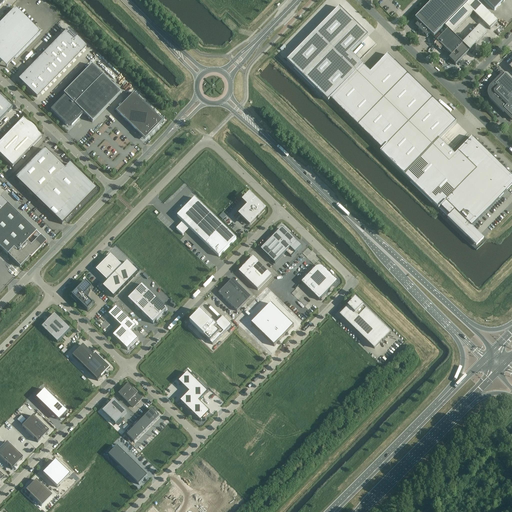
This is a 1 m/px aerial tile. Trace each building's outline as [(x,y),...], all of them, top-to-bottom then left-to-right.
[(419,22),(415,26),(427,37),(430,34),(434,37),(470,0),(433,0),(415,19),(419,22)] [(470,10),(477,3),(474,0),(471,0),(462,9),(469,16),(473,13),(470,10)] [(482,0),(494,11),(505,0),(482,0)] [(470,10),(473,13),(476,15),(483,8),(477,3),(470,10)] [(339,8),(287,61),(328,102),(330,100),(382,150),(380,152),(438,209),(439,209),(440,207),(449,216),(448,217),(447,218),(467,237),(476,246),(484,239),(475,231),(472,227),(511,186),(511,176),(472,138),(456,154),(455,155),(450,151),(439,140),(456,122),(388,55),(370,73),(363,66),(351,54),(352,53),(368,36),(339,8)] [(483,8),(476,15),(479,19),(486,11),(483,8)] [(36,29),(15,9),(0,23),(0,61),(8,53),(15,59),(40,33),(39,32),(41,31),(37,27),(36,29)] [(469,16),(462,9),(459,13),(466,20),(469,16)] [(486,11),(479,19),(483,22),(486,19),(490,15),(486,11)] [(466,20),(459,13),(455,16),(462,23),(466,20)] [(486,19),(494,26),(497,22),(490,15),(486,19)] [(462,23),(455,16),(452,20),(459,27),(462,23)] [(486,19),(483,22),(490,29),(494,26),(486,19)] [(459,27),(452,20),(448,24),(455,31),(459,27)] [(455,31),(448,24),(445,27),(448,30),(452,34),(455,31)] [(476,30),(483,37),(487,33),(480,26),(476,30)] [(64,34),(73,42),(77,38),(68,29),(64,34)] [(452,34),(448,30),(437,42),(442,47),(452,56),(452,55),(456,52),(459,48),(463,45),(462,44),(452,34)] [(472,33),(480,40),(483,37),(476,30),(472,33)] [(480,40),(472,33),(469,37),(476,44),(480,40)] [(73,42),(64,34),(60,38),(69,47),(73,42)] [(476,44),(469,37),(465,40),(473,47),(476,44)] [(64,52),(69,47),(60,38),(54,43),(64,52)] [(73,42),(82,51),(86,47),(77,38),(73,42)] [(465,40),(462,44),(463,45),(469,51),(473,47),(465,40)] [(78,56),(82,51),(73,42),(69,47),(78,56)] [(59,57),(63,53),(64,52),(54,43),(50,48),(59,57)] [(459,48),(456,52),(462,58),(466,54),(469,51),(463,45),(459,48)] [(63,53),(72,62),(78,56),(69,47),(64,52),(63,53)] [(58,58),(59,57),(50,48),(45,53),(54,62),(58,58)] [(452,56),(449,59),(456,65),(459,61),(462,58),(456,52),(452,55),(452,56)] [(49,67),(53,63),(54,62),(45,53),(40,58),(49,67)] [(67,67),(72,62),(63,53),(59,57),(58,58),(67,67)] [(49,67),(40,58),(35,63),(44,72),(48,68),(49,67)] [(53,63),(62,72),(67,67),(58,58),(54,62),(53,63)] [(39,77),(43,73),(44,72),(35,63),(30,68),(39,77)] [(57,77),(62,72),(53,63),(49,67),(48,68),(57,77)] [(120,93),(94,68),(91,65),(63,94),(65,96),(51,110),(66,126),(69,123),(71,126),(83,113),(92,122),(120,93)] [(39,77),(30,68),(26,72),(35,81),(39,77)] [(53,82),(57,77),(48,68),(44,72),(43,73),(53,82)] [(28,89),(35,81),(26,72),(22,76),(19,80),(22,83),(28,89)] [(39,77),(48,86),(53,82),(43,73),(39,77)] [(488,91),(489,91),(489,95),(488,96),(489,96),(489,97),(489,98),(490,98),(490,99),(491,100),(503,112),(505,110),(511,117),(511,81),(505,75),(495,85),(494,83),(491,86),(490,87),(490,88),(489,88),(489,89),(489,90),(488,91)] [(44,90),(48,86),(39,77),(35,81),(44,90)] [(40,94),(44,90),(35,81),(28,89),(33,94),(34,94),(37,97),(40,94)] [(116,111),(139,134),(138,135),(144,141),(163,121),(157,115),(157,116),(133,94),(116,111)] [(0,120),(12,108),(5,101),(5,102),(0,96),(0,120)] [(0,154),(12,167),(42,137),(23,119),(0,142),(0,154)] [(15,179),(61,224),(62,224),(96,189),(69,164),(64,169),(44,149),(15,179)] [(250,196),(244,202),(249,207),(241,216),(250,225),(262,213),(262,212),(264,210),(260,206),(250,196)] [(236,239),(195,199),(177,217),(219,257),(236,239)] [(20,267),(29,257),(30,258),(41,247),(31,238),(37,232),(37,231),(36,232),(7,204),(0,211),(0,248),(14,261),(13,261),(20,267)] [(275,264),(286,252),(290,248),(295,253),(301,247),(296,242),(282,229),(277,235),(276,234),(261,250),(275,264)] [(126,285),(138,273),(127,262),(122,268),(111,257),(104,264),(126,285)] [(258,291),(272,276),(253,258),(239,272),(258,291)] [(126,285),(104,264),(98,271),(109,281),(103,287),(114,298),(126,285)] [(315,269),(301,283),(319,300),(338,282),(324,269),(323,267),(321,267),(319,267),(317,268),(315,269)] [(251,297),(232,279),(218,293),(237,311),(251,297)] [(86,283),(77,292),(72,297),(88,312),(94,305),(85,296),(92,289),(86,283)] [(142,285),(135,292),(142,299),(149,292),(142,285)] [(135,292),(128,299),(135,307),(142,299),(135,292)] [(149,292),(142,299),(149,306),(157,299),(149,292)] [(142,299),(135,307),(142,314),(149,306),(142,299)] [(157,299),(149,306),(160,317),(167,310),(157,299)] [(382,341),(383,341),(391,333),(355,299),(348,307),(348,308),(341,316),(375,349),(382,341)] [(271,304),(252,324),(275,346),(294,326),(271,304)] [(149,306),(142,314),(153,324),(160,317),(149,306)] [(116,307),(109,315),(121,328),(113,336),(128,350),(138,339),(131,333),(137,327),(116,307)] [(200,312),(190,323),(213,345),(232,326),(223,317),(214,326),(200,312)] [(55,315),(42,328),(58,343),(70,330),(55,315)] [(238,334),(220,352),(245,376),(258,363),(246,352),(251,346),(238,334)] [(321,342),(302,361),(334,392),(334,391),(342,399),(360,381),(352,373),(321,342)] [(98,381),(110,368),(96,354),(94,356),(83,346),(73,356),(98,381)] [(17,353),(12,359),(14,361),(16,358),(27,369),(19,377),(32,389),(43,378),(17,353)] [(1,370),(0,371),(0,380),(21,401),(32,389),(19,377),(11,386),(0,375),(3,372),(1,370)] [(74,371),(65,380),(82,397),(87,392),(84,389),(88,385),(74,371)] [(188,373),(179,382),(190,393),(199,384),(188,373)] [(0,380),(0,386),(5,391),(0,396),(0,402),(10,412),(21,401),(0,380)] [(65,380),(55,390),(70,404),(74,399),(77,402),(82,397),(65,380)] [(199,384),(190,393),(199,402),(200,403),(209,393),(199,384)] [(120,394),(133,408),(142,399),(128,386),(120,394)] [(67,412),(44,390),(35,399),(56,419),(57,419),(58,420),(62,416),(63,417),(67,412)] [(190,393),(181,402),(190,411),(199,402),(190,393)] [(114,401),(103,412),(115,424),(126,413),(114,401)] [(0,422),(10,412),(0,402),(0,422)] [(199,402),(190,411),(201,422),(210,413),(200,403),(199,402)] [(152,410),(127,436),(134,443),(160,417),(152,410)] [(32,416),(22,427),(38,442),(48,431),(32,416)] [(97,418),(89,426),(103,440),(112,432),(97,418)] [(157,441),(145,454),(158,466),(170,454),(168,452),(172,449),(173,450),(183,440),(176,433),(166,443),(166,444),(163,447),(157,441)] [(6,443),(0,449),(0,457),(12,469),(22,458),(6,443)] [(108,455),(119,466),(127,457),(117,447),(108,455)] [(119,466),(129,475),(137,466),(127,457),(119,466)] [(55,461),(49,467),(63,482),(70,475),(55,461)] [(147,476),(137,466),(129,475),(139,485),(147,476)] [(49,467),(42,474),(57,488),(63,482),(49,467)] [(36,480),(25,491),(41,507),(52,496),(36,480)] [(17,511),(31,511),(18,498),(11,506),(17,511)]
